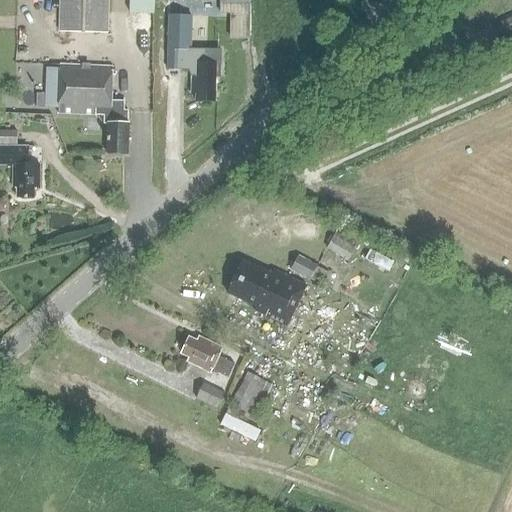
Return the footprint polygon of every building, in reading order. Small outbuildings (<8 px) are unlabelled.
[(58,0),(58,32),(106,33),(106,0),(58,0)] [(153,14),(153,0),(129,0),(129,13),(153,14)] [(221,13),(233,13),(233,2),(221,1),(221,13)] [(166,70),(191,70),(190,94),(195,94),(195,101),(215,102),(215,101),(214,101),(215,77),(219,77),(220,50),(190,49),(190,16),(168,16),(166,70)] [(511,17),(500,24),(505,34),(511,31),(511,17)] [(59,65),(57,114),(103,115),(103,124),(107,124),(106,154),(127,154),(128,123),(127,123),(127,111),(123,110),(123,102),(110,102),(111,67),(59,65)] [(36,94),(35,108),(45,108),(46,94),(36,94)] [(0,143),(16,144),(16,130),(0,129),(0,143)] [(12,188),(16,188),(16,198),(33,198),(33,189),(38,189),(39,164),(27,164),(27,147),(0,146),(0,164),(12,165),(12,188)] [(355,245),(334,234),(324,250),(346,262),(355,245)] [(317,268),(317,266),(296,256),(288,272),(308,282),(309,281),(320,286),(327,274),(317,268)] [(253,311),(286,327),(305,286),(273,271),(271,275),(242,261),(226,293),(255,307),(253,311)] [(188,357),(186,362),(210,373),(211,370),(228,378),(234,364),(218,357),(221,348),(197,337),(196,341),(188,338),(180,354),(188,357)] [(272,386),(246,373),(229,405),(255,419),(272,386)] [(217,409),(224,394),(202,384),(195,398),(217,409)] [(228,412),(221,427),(257,441),(264,426),(228,412)]
